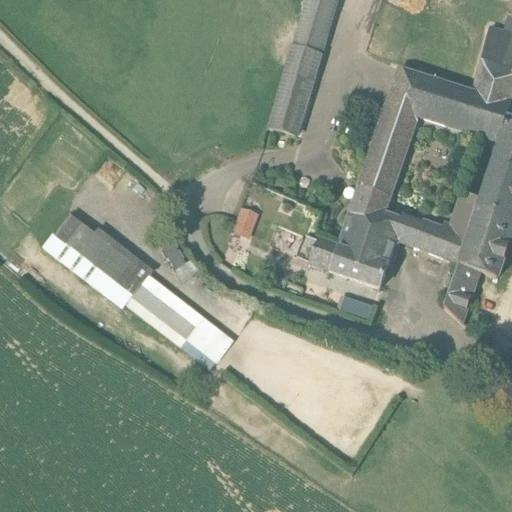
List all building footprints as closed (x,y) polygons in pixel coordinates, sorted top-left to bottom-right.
[(308,0),(268,131),(295,140),(338,0),(308,0)] [(511,91),(509,91),(511,81),(511,19),(508,19),(503,33),(490,29),(473,93),(398,70),(338,246),(319,239),(310,267),(380,291),(396,245),(457,267),(479,201),(478,200),(462,195),(450,229),(445,227),(442,238),(406,225),(383,216),(416,119),(497,145),(511,107),(511,103),(511,91)] [(511,107),(497,145),(478,200),(479,201),(457,267),(460,268),(482,276),(495,281),(511,231),(511,107)] [(231,237),(247,242),(257,216),(241,210),(231,237)] [(224,352),(140,287),(146,279),(92,237),(68,218),(43,250),(121,311),(131,298),(214,365),(224,352)] [(161,252),(174,274),(184,268),(181,262),(182,261),(178,254),(176,255),(174,252),(176,251),(174,248),(172,249),(171,246),(161,252)] [(476,292),(454,285),(445,311),(463,327),(476,292)] [(367,322),(371,309),(344,300),(340,314),(367,322)]
